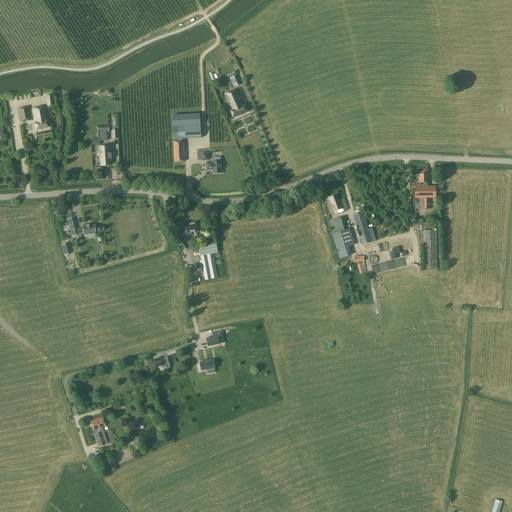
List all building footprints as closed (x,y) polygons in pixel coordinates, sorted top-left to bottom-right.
[(237,76),(231,78),(234,87),(240,84),(237,76)] [(234,117),(248,111),(245,104),(245,105),(238,89),(225,94),(231,110),(234,117)] [(110,90),(97,93),(98,98),(112,95),(110,90)] [(19,122),(32,120),(30,106),(17,109),(19,122)] [(48,127),(45,111),(44,106),(32,109),(36,129),(48,127)] [(171,139),(199,138),(199,113),(170,114),(171,139)] [(107,128),(98,129),(99,141),(108,140),(107,128)] [(185,161),(184,144),(184,141),(174,142),(175,162),(185,161)] [(112,165),(111,144),(100,145),(101,153),(97,153),(98,158),(101,157),(102,166),(112,165)] [(213,163),(207,163),(207,170),(214,169),(214,173),(222,173),(221,161),(213,162),(213,163)] [(420,184),(412,184),(412,189),(415,189),(415,198),(416,198),(416,209),(422,209),(429,209),(429,198),(436,197),(436,186),(428,186),(428,182),(428,174),(420,174),(420,178),(419,178),(419,182),(420,182),(420,184)] [(334,212),(343,208),(344,211),(348,210),(344,199),(340,201),(338,194),(329,198),(334,212)] [(370,234),(364,212),(354,215),(363,245),(373,242),(370,234)] [(349,246),(355,245),(350,229),(349,229),(345,216),(330,221),(333,233),(333,234),(340,259),(351,256),(349,246)] [(99,232),(99,226),(95,227),(95,224),(94,225),(91,225),(86,225),(86,226),(83,226),(82,226),(82,228),(80,229),(80,231),(77,231),(74,218),(74,217),(67,219),(71,236),(71,237),(78,235),(78,234),(83,233),(83,235),(95,234),(96,234),(95,232),(99,231),(99,232)] [(192,233),(192,232),(203,230),(202,225),(198,225),(198,223),(192,225),(191,223),(187,224),(187,227),(186,227),(185,228),(185,229),(185,230),(185,233),(186,234),(186,235),(188,236),(189,236),(190,235),(191,235),(192,233)] [(424,269),(437,268),(437,230),(423,230),(424,269)] [(70,253),(67,243),(61,245),(64,255),(70,253)] [(218,277),(213,254),(218,253),(216,243),(199,246),(200,256),(205,280),(218,277)] [(208,346),(220,344),(218,336),(206,338),(208,346)] [(166,369),(174,366),(177,366),(174,355),(171,356),(164,358),(155,361),(157,367),(163,365),(165,369),(166,369)] [(215,369),(214,359),(200,362),(202,371),(215,369)] [(89,421),(92,431),(98,447),(105,445),(105,444),(107,443),(102,428),(105,426),(102,417),(89,421)] [(499,511),(503,502),(496,499),(491,511),(499,511)]
